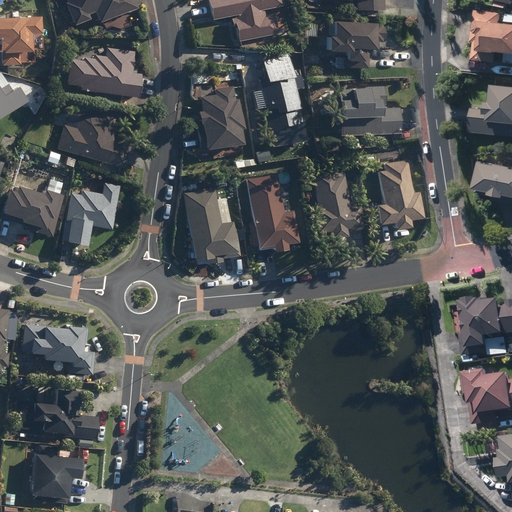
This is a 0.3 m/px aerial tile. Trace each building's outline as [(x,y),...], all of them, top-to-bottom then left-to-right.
[(71,24),(73,24),(88,18),(86,14),(87,14),(93,12),(97,22),(99,21),(135,7),(132,0),(64,0),(65,2),(63,3),(71,24)] [(207,0),(211,19),(229,15),(231,27),(232,27),(235,40),(276,32),(272,14),(263,15),(262,9),(281,5),(279,0),(207,0)] [(382,10),(382,0),(355,0),(356,9),(382,10)] [(474,42),(473,61),(498,63),(499,53),(508,54),(508,56),(507,56),(506,63),(511,63),(511,25),(501,24),(501,13),(475,11),(472,42),(474,42)] [(37,16),(0,17),(0,62),(0,66),(19,65),(18,53),(28,53),(28,34),(38,34),(37,16)] [(341,67),(344,67),(367,68),(368,49),(370,49),(372,49),(373,49),(373,43),(381,43),(381,39),(383,39),(383,27),(382,27),(382,23),(332,21),(331,37),(326,37),(325,51),(345,52),(345,58),(342,58),(341,67)] [(69,59),(66,84),(79,85),(78,89),(79,89),(136,97),(139,74),(130,73),(133,52),(106,48),(104,56),(94,55),(93,59),(82,57),(82,60),(69,59)] [(301,121),(299,122),(287,54),(261,58),(264,79),(258,80),(270,147),(304,141),(301,121)] [(310,64),(310,74),(320,74),(320,65),(310,64)] [(0,115),(24,101),(16,88),(10,91),(6,84),(0,87),(0,115)] [(366,89),(337,90),(337,101),(339,101),(339,117),(338,117),(339,136),(399,133),(398,108),(381,109),(381,100),(383,100),(382,86),(366,87),(366,89)] [(473,109),(471,133),(511,137),(511,87),(495,86),(493,104),(489,104),(488,111),(473,109)] [(232,87),(214,89),(215,95),(199,97),(201,112),(197,112),(198,125),(195,126),(199,150),(203,149),(204,150),(240,145),(238,129),(241,128),(237,99),(234,100),(232,87)] [(55,148),(123,168),(130,144),(111,138),(118,113),(98,108),(96,115),(85,112),(78,116),(75,129),(62,125),(55,148)] [(58,155),(49,151),(45,161),(55,164),(58,155)] [(384,172),(377,173),(381,204),(369,206),(372,228),(375,228),(392,226),(392,227),(393,230),(408,228),(407,220),(421,218),(417,191),(410,192),(406,160),(382,164),(384,172)] [(479,177),(477,190),(478,190),(478,193),(494,196),(493,200),(511,203),(511,167),(499,165),(498,166),(480,162),(477,176),(479,177)] [(334,171),(311,174),(316,206),(310,207),(311,208),(314,233),(328,231),(329,238),(345,236),(343,229),(359,227),(358,226),(356,208),(348,209),(347,208),(343,176),(335,177),(334,171)] [(245,179),(255,248),(269,246),(270,252),(284,250),(283,244),(295,242),(290,210),(281,212),(275,175),(245,179)] [(41,189),(40,193),(14,186),(12,192),(7,190),(0,211),(0,218),(20,225),(20,223),(24,224),(22,229),(49,237),(61,195),(58,194),(61,183),(48,179),(45,190),(41,189)] [(84,246),(88,226),(109,230),(118,187),(103,184),(100,194),(79,190),(78,195),(70,193),(60,240),(64,241),(64,242),(84,246)] [(209,258),(209,255),(217,255),(218,259),(238,257),(238,256),(235,234),(231,234),(230,221),(218,223),(213,190),(183,194),(191,261),(209,258)] [(465,300),(461,301),(465,332),(460,332),(463,356),(489,352),(486,336),(511,332),(511,300),(506,302),(507,303),(501,304),(500,298),(481,301),(481,298),(477,299),(477,297),(465,299),(465,300)] [(64,328),(46,327),(46,326),(22,324),(20,352),(28,352),(27,354),(41,355),(40,360),(67,362),(66,372),(91,374),(93,352),(86,351),(87,344),(85,344),(86,329),(84,329),(64,327),(64,328)] [(473,424),(499,421),(497,411),(511,409),(511,379),(509,380),(508,372),(486,375),(486,369),(462,372),(465,394),(469,394),(470,403),(473,424)] [(16,401),(13,428),(39,431),(53,433),(52,435),(79,437),(78,446),(91,447),(92,439),(95,439),(97,417),(74,415),(75,409),(76,392),(57,390),(54,390),(53,405),(36,403),(16,401)] [(511,434),(501,436),(502,438),(501,438),(502,449),(500,450),(501,457),(497,457),(500,477),(510,475),(511,482),(511,481),(511,434)] [(36,453),(31,452),(27,493),(32,493),(31,499),(64,502),(66,476),(76,477),(78,456),(56,454),(57,446),(37,444),(36,453)]
